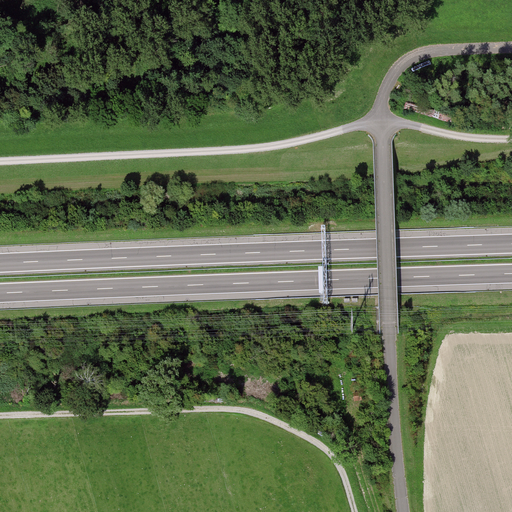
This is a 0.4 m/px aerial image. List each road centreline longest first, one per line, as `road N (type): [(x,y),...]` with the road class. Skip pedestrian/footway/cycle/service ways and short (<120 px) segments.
road 1 (track): [(407,511),(389,334),(383,93),(398,65),(420,53),(511,50)]
road 2 (track): [(0,161),(256,149),(382,122),(511,140)]
road 3 (motorway): [(0,293),(511,273)]
road 4 (motorway): [(511,244),(0,263)]
road 5 (track): [(354,511),(341,465),(325,447),(259,414),(229,408),(0,416)]
road 6 (track): [(421,511),(424,378),(434,321),(446,310),(511,308)]
